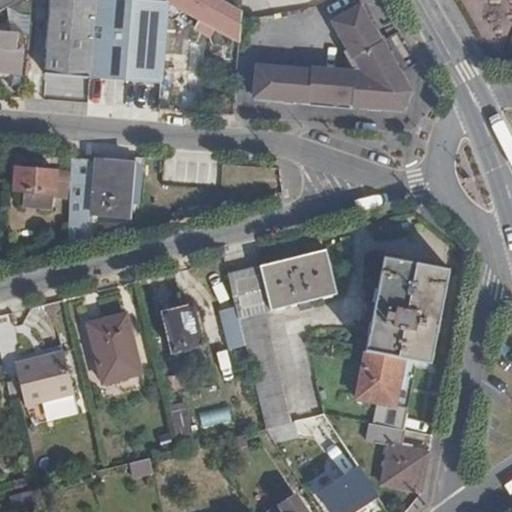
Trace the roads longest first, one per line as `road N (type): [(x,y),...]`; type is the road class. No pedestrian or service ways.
road 1 (residential): [(0,287),(406,187)]
road 2 (residential): [(406,187),(286,145),(0,120)]
road 3 (residential): [(474,225),(490,263),(447,497),(457,511)]
